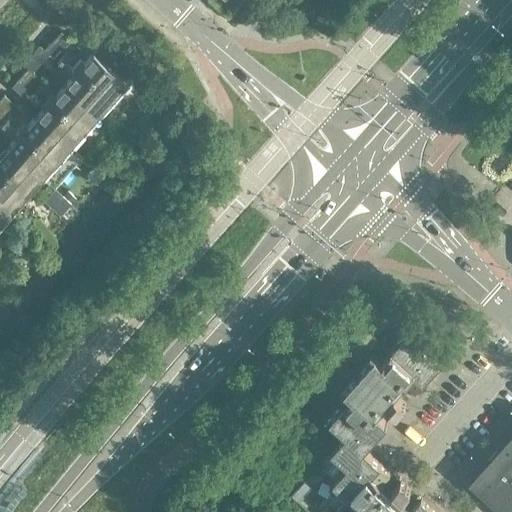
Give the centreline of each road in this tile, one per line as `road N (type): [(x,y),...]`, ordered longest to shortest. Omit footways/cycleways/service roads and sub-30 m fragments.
road 1 (secondary): [(336,170),(40,511)]
road 2 (secondary): [(70,511),(361,193)]
road 3 (secondary): [(488,0),(353,150)]
road 4 (secondary): [(379,173),(511,26)]
